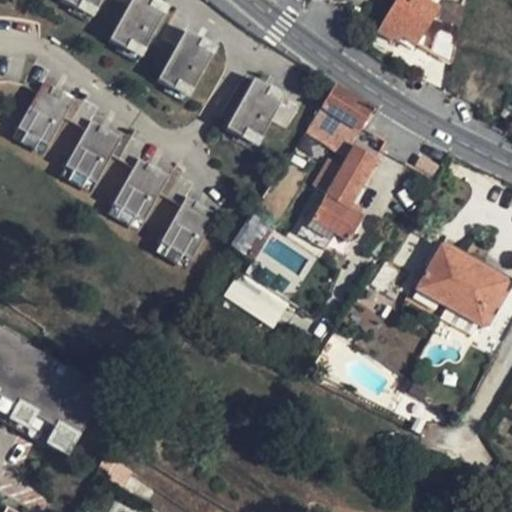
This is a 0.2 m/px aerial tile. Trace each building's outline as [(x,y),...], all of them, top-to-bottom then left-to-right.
[(101,0),(60,0),(60,2),(91,18),(101,0)] [(140,57),(167,7),(153,0),(132,0),(110,41),(140,57)] [(391,40),(411,52),(438,8),(429,2),(425,0),(397,0),(375,36),(389,44),(391,40)] [(427,59),(454,68),(459,38),(437,29),(427,59)] [(215,48),(184,31),(158,82),(189,98),(215,48)] [(226,130),(257,147),(284,97),(253,80),(226,130)] [(73,100),(43,83),(17,130),(47,147),(73,100)] [(334,85),(318,112),(355,133),(371,110),(334,85)] [(311,124),(348,148),(355,133),(318,112),(311,124)] [(120,139),(90,122),(65,168),(95,185),(120,139)] [(376,133),(371,145),(380,149),(385,137),(376,133)] [(348,148),(314,207),(304,223),(309,225),(330,237),(346,246),(362,222),(342,210),(371,159),(348,148)] [(169,177),(138,160),(112,205),(143,223),(169,177)] [(216,214),(185,198),(160,244),(191,260),(216,214)] [(250,256),(268,226),(251,215),(232,245),(250,256)] [(330,237),(309,225),(304,235),(325,247),(330,237)] [(436,251),(414,291),(478,327),(498,286),(436,251)] [(275,325),(288,301),(237,275),(225,299),(275,325)] [(106,385),(1,328),(0,329),(0,419),(70,456),(106,385)]
